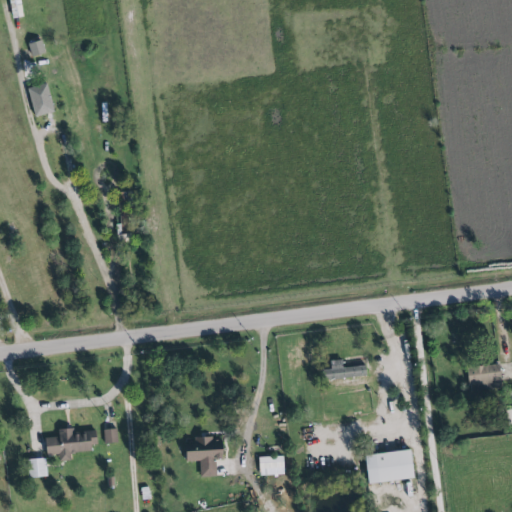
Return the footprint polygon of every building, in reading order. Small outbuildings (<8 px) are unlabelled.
[(4,0),(7,19),(18,18),(15,0),(4,0)] [(27,57),(42,54),(39,41),(24,44),(27,57)] [(30,118),(50,113),(42,85),(22,90),(30,118)] [(315,370),(316,382),(362,378),(361,366),(338,368),(337,360),(327,361),(328,369),(315,370)] [(460,371),(463,390),(499,384),(496,364),(460,371)] [(504,425),(511,424),(511,408),(503,409),(504,425)] [(40,440),(41,456),(54,455),(54,462),(64,462),(64,454),(88,452),(88,448),(92,447),(91,432),(70,433),(69,429),(53,431),(53,440),(40,440)] [(114,429),(101,430),(101,444),(114,443),(114,429)] [(180,443),(180,461),(196,461),(196,478),(211,478),(211,461),(219,461),(219,442),(208,442),(208,439),(193,439),(193,442),(180,443)] [(362,485),(408,479),(404,450),(359,456),(362,485)] [(279,457),(255,457),(256,476),(280,475),(279,457)] [(25,478),(43,477),(42,459),(24,459),(25,478)]
